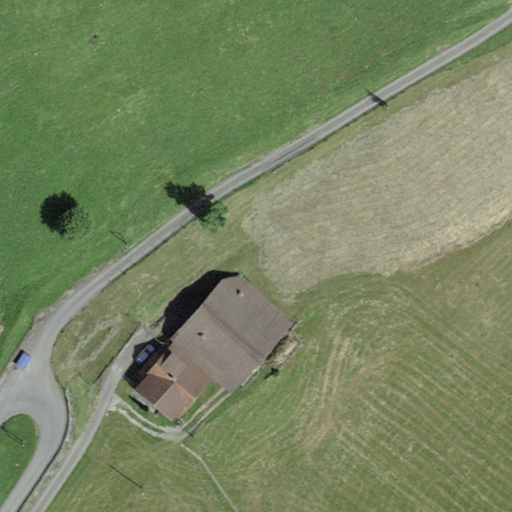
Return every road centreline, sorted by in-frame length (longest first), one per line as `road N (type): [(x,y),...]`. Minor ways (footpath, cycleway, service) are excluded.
road 1 (residential): [(7,511),(45,450),(51,421),(41,398),(15,382),(0,408)]
road 2 (track): [(103,399),(174,434),(229,389)]
